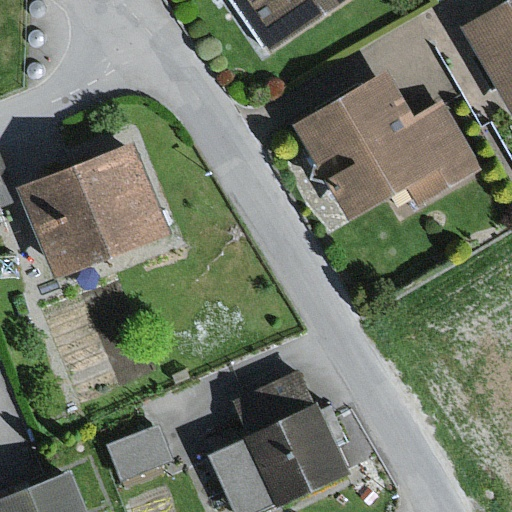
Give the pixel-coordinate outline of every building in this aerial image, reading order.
[(243,0),(280,53),(355,0),(243,0)] [(511,9),(472,32),(511,102),(511,9)] [(401,72),(303,125),(356,224),(417,191),(428,211),(491,177),(452,105),(426,119),(401,72)] [(148,149),(32,193),(64,277),(180,233),(148,149)] [(4,151),(0,152),(0,215),(26,205),(4,151)] [(308,370),(239,402),(258,441),(327,410),(308,370)] [(258,441),(220,459),(244,511),(269,511),(363,469),(334,407),(327,410),(258,441)] [(166,423),(111,445),(125,482),(180,460),(166,423)] [(99,511),(84,473),(1,506),(2,511),(99,511)]
